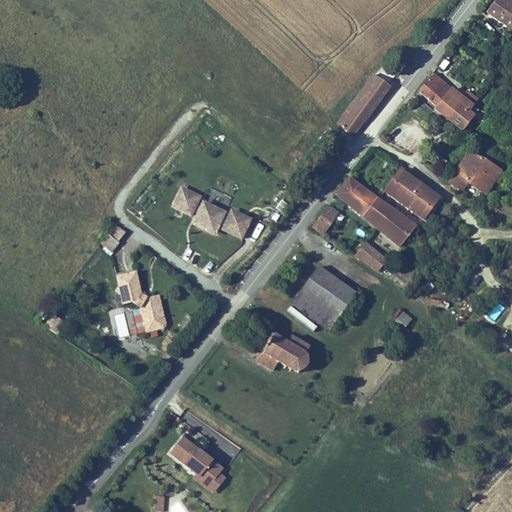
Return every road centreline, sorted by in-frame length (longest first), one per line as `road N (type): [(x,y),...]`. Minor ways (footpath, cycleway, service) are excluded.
road 1 (tertiary): [(473,0),(232,308)]
road 2 (residential): [(232,308),(120,214),(122,194),(195,107)]
road 3 (tertiary): [(232,308),(68,511)]
